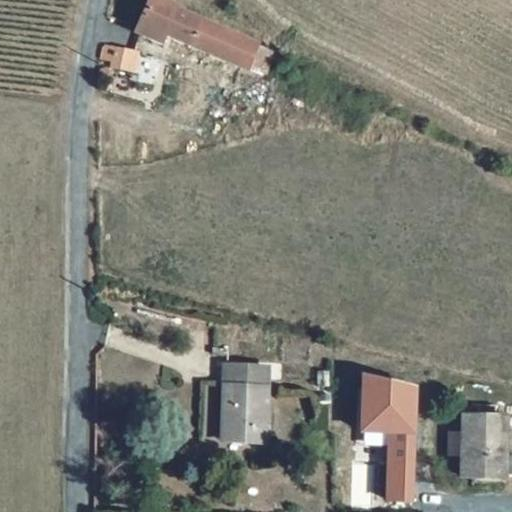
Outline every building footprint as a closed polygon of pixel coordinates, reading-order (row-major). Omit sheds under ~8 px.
[(263,49),(153,0),(152,0),(136,36),(161,47),(166,35),(252,73),(263,49)] [(137,54),(105,49),(100,82),(114,85),(116,72),(134,75),(137,54)] [(264,377),(222,374),(219,447),(260,450),(264,377)] [(341,395),(327,395),(328,413),(342,413),(341,395)] [(500,420),(462,419),(462,478),(500,478),(500,420)]
